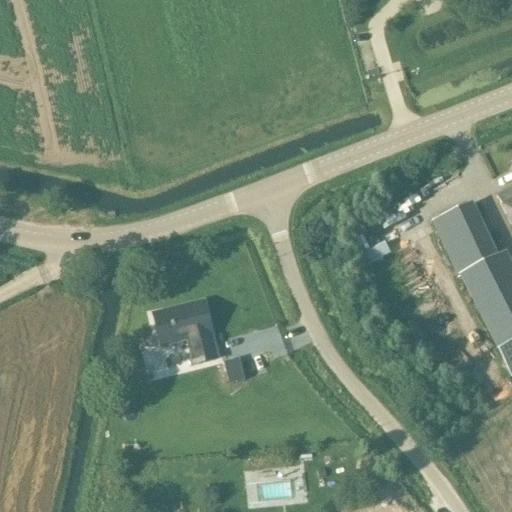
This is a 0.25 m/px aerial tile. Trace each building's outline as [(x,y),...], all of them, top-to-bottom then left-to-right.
[(511,190),(496,198),(511,229),(511,190)] [(383,211),(338,228),(346,249),(391,232),(383,211)] [(495,260),(486,241),(449,259),(457,277),(460,276),(467,291),(507,271),(501,257),(495,260)] [(216,361),(210,337),(210,336),(202,304),(151,316),(159,348),(185,342),(191,367),(216,361)] [(511,322),(491,334),(511,374),(511,322)] [(237,361),(222,365),(228,386),(243,382),(237,361)]
